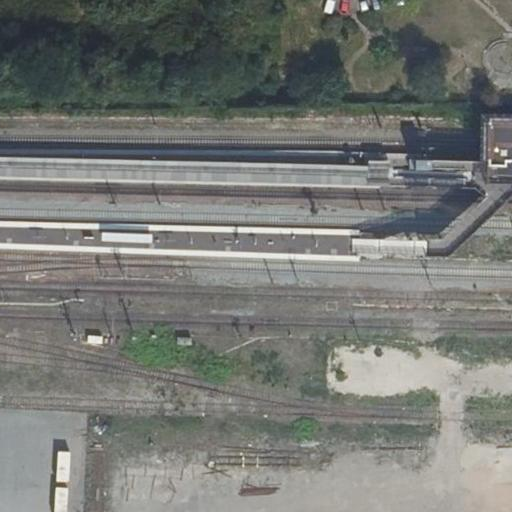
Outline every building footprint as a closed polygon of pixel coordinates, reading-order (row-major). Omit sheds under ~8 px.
[(511,116),(493,116),(492,158),(505,158),(511,166),(511,167),(511,116)] [(386,166),(0,156),(0,175),(385,185),(386,166)] [(491,179),(511,179),(511,167),(511,166),(505,158),(492,158),(491,179)] [(155,227),(87,226),(86,250),(154,251),(155,227)] [(201,509),(204,451),(113,446),(110,504),(201,509)] [(418,483),(419,448),(326,446),(325,480),(418,483)] [(215,463),(306,465),(307,449),(215,447),(215,463)]
